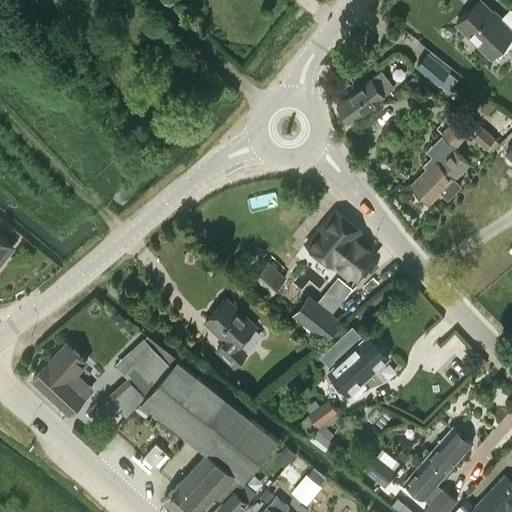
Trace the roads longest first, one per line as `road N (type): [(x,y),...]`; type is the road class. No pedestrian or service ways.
road 1 (tertiary): [(0,336),(225,158),(258,148)]
road 2 (residential): [(511,361),(367,212),(319,149)]
road 3 (unclassified): [(141,511),(0,383)]
road 4 (track): [(127,237),(0,106)]
road 5 (unknown): [(254,121),(134,0)]
